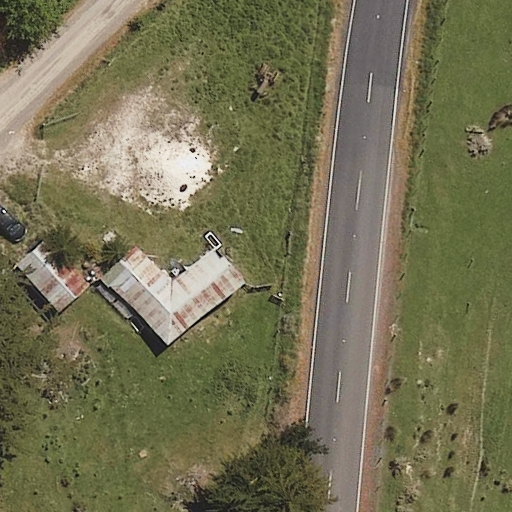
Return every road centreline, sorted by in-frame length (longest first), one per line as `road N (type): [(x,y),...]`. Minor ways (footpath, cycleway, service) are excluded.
road 1 (tertiary): [(375,0),(321,511)]
road 2 (unclassified): [(0,106),(120,0)]
